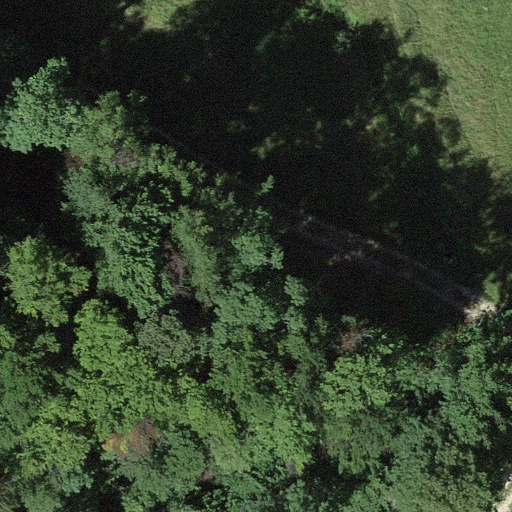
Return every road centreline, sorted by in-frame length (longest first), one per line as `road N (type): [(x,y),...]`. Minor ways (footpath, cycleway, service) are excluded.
road 1 (track): [(504,297),(208,176),(0,32)]
road 2 (track): [(511,313),(429,148),(371,0)]
